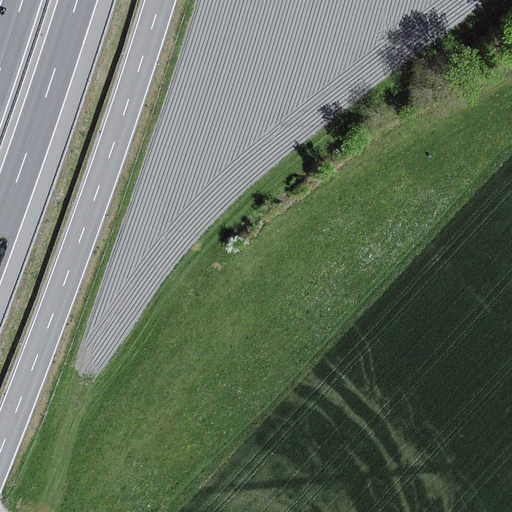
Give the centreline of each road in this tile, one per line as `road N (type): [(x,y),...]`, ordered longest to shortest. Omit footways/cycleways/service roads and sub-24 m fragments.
road 1 (primary): [(0,450),(159,0)]
road 2 (motorway): [(0,234),(77,0)]
